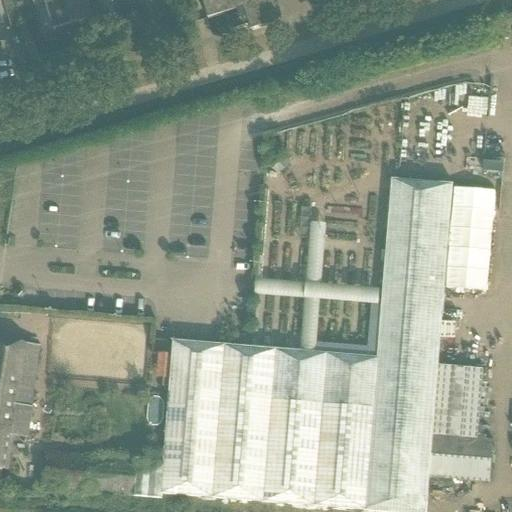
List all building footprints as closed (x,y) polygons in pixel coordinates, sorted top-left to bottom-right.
[(91,18),(85,0),(64,0),(46,5),(52,29),(91,18)] [(280,24),(272,0),(201,0),(207,20),(224,15),(229,34),(248,28),(249,33),(280,24)] [(23,38),(18,23),(10,25),(14,41),(23,38)] [(478,438),(483,370),(438,366),(453,185),(399,181),(392,180),(377,359),(173,341),(167,415),(165,442),(163,464),(137,462),(46,454),(43,489),(161,499),(162,494),(374,511),(425,511),(429,478),(489,483),(492,439),(478,438)] [(0,468),(1,469),(8,470),(14,435),(28,437),(32,411),(31,411),(40,347),(0,341),(0,468)]
